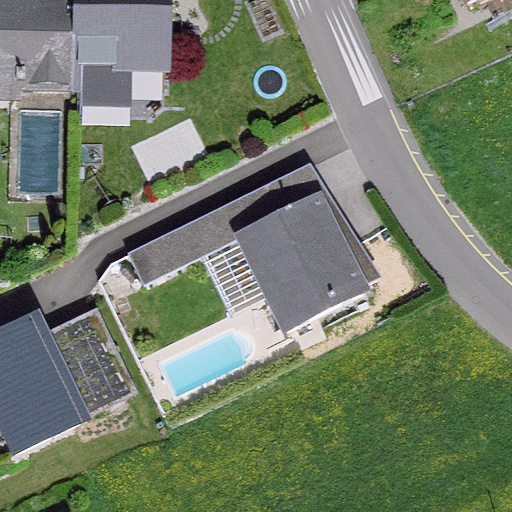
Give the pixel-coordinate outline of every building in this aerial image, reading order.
[(0,0),(0,88),(75,90),(76,0),(0,0)] [(161,27),(161,0),(76,0),(75,90),(77,90),(77,70),(160,72),(161,27)] [(330,241),(312,205),(237,242),(283,337),(359,299),(355,293),(375,283),(344,234),(330,241)] [(227,247),(211,215),(125,258),(140,289),(227,247)] [(30,326),(0,340),(0,433),(11,457),(78,426),(30,326)]
